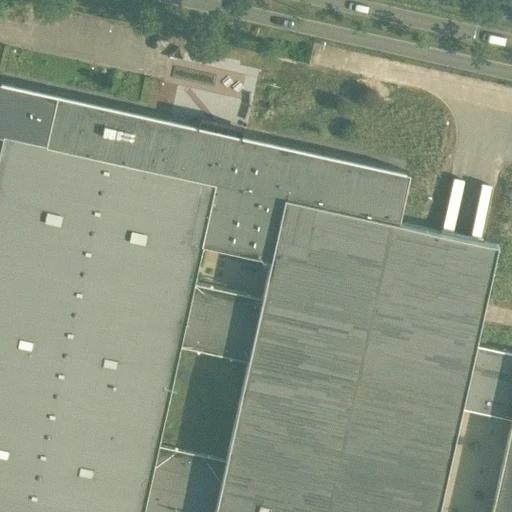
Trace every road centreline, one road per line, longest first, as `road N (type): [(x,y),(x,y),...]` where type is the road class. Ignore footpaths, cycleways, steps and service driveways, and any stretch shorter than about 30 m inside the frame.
road 1 (primary): [(187,0),(511,72)]
road 2 (primary): [(511,43),(322,0)]
